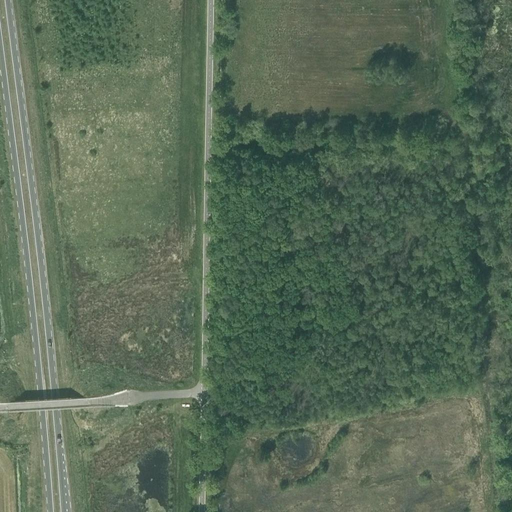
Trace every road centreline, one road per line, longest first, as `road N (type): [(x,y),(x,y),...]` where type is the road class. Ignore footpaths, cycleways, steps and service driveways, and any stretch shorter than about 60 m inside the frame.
road 1 (primary): [(63,511),(6,0)]
road 2 (primary): [(0,54),(49,511)]
